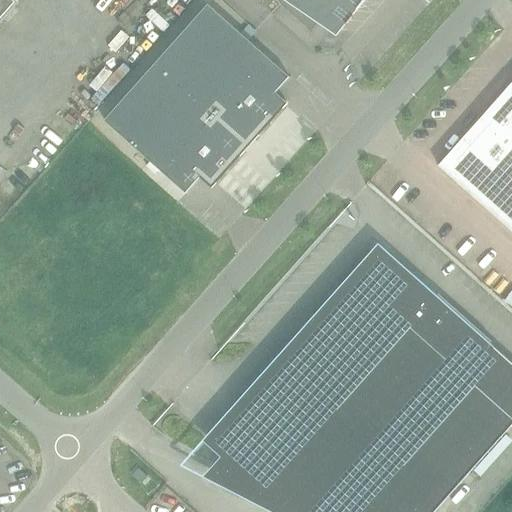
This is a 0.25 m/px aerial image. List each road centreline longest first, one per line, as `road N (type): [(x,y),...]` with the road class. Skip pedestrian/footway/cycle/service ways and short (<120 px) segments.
road 1 (unclassified): [(74,452),(483,0)]
road 2 (unknown): [(511,255),(418,174),(359,137),(308,61),(246,0)]
